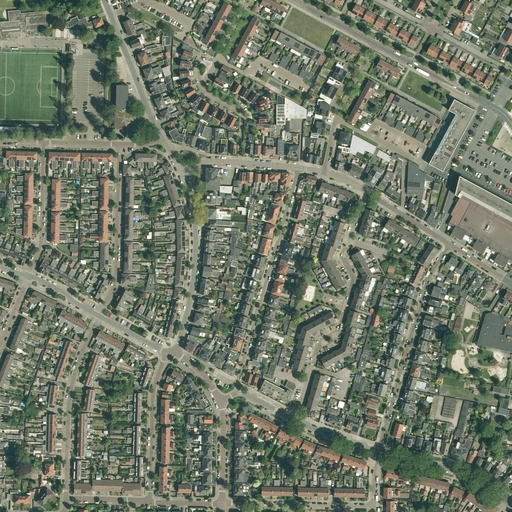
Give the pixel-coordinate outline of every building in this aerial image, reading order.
[(270,10),(274,3),(269,0),(265,7),(270,10)] [(416,0),(414,5),(423,9),(426,4),(420,1),(420,0),(416,0)] [(463,6),(472,11),(474,6),(478,7),(479,5),(473,1),(472,4),(466,1),(463,6)] [(222,8),(229,11),(231,6),(224,2),(222,8)] [(275,12),(279,5),(274,3),(270,10),(275,12)] [(279,5),(275,12),(281,15),(284,8),(279,5)] [(357,16),(362,8),(356,5),(355,7),(354,7),(352,10),(353,10),(352,13),(357,16)] [(420,14),(423,9),(414,5),(412,10),(408,8),(407,11),(413,14),(414,11),(420,14)] [(469,16),(472,11),(463,6),(461,11),(466,14),(465,17),(471,20),(473,17),(469,16)] [(226,16),(229,11),(222,8),(219,13),(226,16)] [(363,19),(368,11),(362,8),(357,16),(363,19)] [(49,24),(53,24),(52,11),(20,13),(20,10),(8,11),(9,21),(0,22),(0,38),(0,39),(21,37),(20,33),(27,32),(26,30),(43,29),(42,26),(49,25),(49,24)] [(369,22),(373,14),(368,11),(363,19),(369,22)] [(223,21),(226,16),(219,13),(216,18),(223,21)] [(374,25),(379,17),(373,14),(369,22),(374,25)] [(101,18),(88,23),(86,17),(78,20),(77,16),(70,19),(71,20),(66,22),(68,27),(73,25),(74,28),(79,27),(79,28),(81,27),(82,28),(89,26),(89,27),(95,25),(96,27),(103,24),(101,18)] [(380,28),(385,20),(379,17),(374,25),(380,28)] [(221,26),(223,21),(216,18),(214,23),(221,26)] [(250,23),(257,27),(260,22),(253,18),(250,23)] [(126,29),(133,26),(130,19),(123,22),(126,29)] [(386,31),(390,23),(385,20),(380,28),(386,31)] [(456,20),(453,25),(461,30),(472,35),(473,33),(468,31),(472,25),(466,21),(465,22),(461,20),(460,23),(458,21),(456,20)] [(218,31),(221,26),(214,23),(211,28),(218,31)] [(254,32),(257,27),(250,23),(247,28),(254,32)] [(392,34),(396,26),(390,23),(386,31),(392,34)] [(136,32),(134,28),(139,27),(138,24),(133,26),(126,29),(128,36),(136,32)] [(453,25),(450,30),(456,34),(455,36),(461,40),(462,37),(459,35),(461,30),(453,25)] [(397,37),(402,29),(396,26),(392,34),(397,37)] [(215,36),(218,31),(211,28),(208,33),(215,36)] [(252,37),(254,32),(247,28),(245,33),(252,37)] [(403,40),(407,32),(402,29),(397,37),(403,40)] [(280,33),(275,30),(271,38),(276,41),(276,40),(280,33)] [(281,43),(285,35),(280,32),(280,33),(276,40),(281,43)] [(409,43),(413,35),(407,32),(403,40),(409,43)] [(212,41),(215,36),(208,33),(205,38),(212,41)] [(249,42),(252,37),(245,33),(242,38),(249,42)] [(500,37),(499,40),(505,43),(506,41),(511,43),(511,37),(506,34),(504,39),(500,37)] [(286,46),(290,38),(285,35),(281,43),(286,46)] [(413,35),(409,43),(414,46),(416,44),(417,45),(418,41),(417,41),(419,38),(413,35)] [(144,44),(142,40),(143,40),(141,36),(134,39),(134,40),(130,42),(131,45),(131,47),(132,47),(132,48),(140,45),(144,44)] [(171,44),(171,36),(165,36),(165,40),(163,40),(162,46),(165,46),(171,44)] [(340,47),(344,40),(339,37),(335,44),(340,47)] [(210,47),(212,41),(205,38),(203,43),(210,47)] [(246,47),(249,42),(242,38),(239,43),(246,47)] [(291,48),(295,41),(290,38),(286,46),(291,48)] [(345,50),(349,43),(344,40),(340,47),(345,50)] [(499,40),(497,43),(501,45),(498,50),(507,54),(509,49),(503,46),(505,43),(499,40)] [(296,51),(300,43),(295,41),(291,48),(296,51)] [(189,58),(191,59),(193,54),(191,54),(193,48),(183,43),(181,50),(184,51),(182,55),(189,58)] [(239,43),(237,48),(244,52),(247,53),(249,49),(247,49),(248,48),(246,47),(239,43)] [(301,54),(305,46),(300,43),(296,51),(301,54)] [(350,52),(354,45),(349,43),(345,50),(350,52)] [(354,45),(350,52),(355,55),(359,48),(354,45)] [(432,56),(437,48),(431,45),(430,47),(429,47),(427,50),(428,51),(427,53),(432,56)] [(305,59),(306,57),(310,49),(305,46),(301,54),(300,56),(302,57),(302,58),(304,59),(305,59)] [(241,57),(244,52),(237,48),(234,53),(241,57)] [(438,59),(442,51),(437,48),(432,56),(438,59)] [(311,59),(316,51),(310,49),(306,57),(311,59)] [(492,53),(490,56),(496,59),(498,56),(504,59),(507,54),(498,50),(495,55),(492,53)] [(320,55),(321,54),(316,51),(311,59),(316,62),(320,55)] [(444,62),(448,54),(442,51),(438,59),(444,62)] [(234,53),(231,58),(238,62),(241,64),(243,59),(242,59),(242,58),(241,57),(234,53)] [(449,65),(454,57),(448,54),(444,62),(449,65)] [(189,58),(182,55),(181,55),(180,61),(179,66),(187,67),(189,68),(190,62),(188,62),(189,58)] [(325,57),(320,55),(316,62),(321,65),(325,57)] [(148,60),(153,58),(152,56),(139,60),(140,62),(140,63),(140,64),(141,66),(149,63),(148,60)] [(455,68),(460,60),(454,57),(449,65),(455,68)] [(382,70),(386,63),(381,60),(377,67),(382,70)] [(461,71),(465,63),(460,60),(455,68),(461,71)] [(334,72),(343,77),(346,72),(341,69),(342,66),(337,63),(335,66),(337,67),(334,72)] [(387,72),(391,65),(386,63),(382,70),(387,72)] [(466,74),(471,66),(465,63),(461,71),(466,74)] [(170,75),(171,75),(169,70),(170,65),(166,67),(161,69),(162,72),(163,71),(165,77),(170,75)] [(392,75),(396,68),(391,65),(387,72),(392,75)] [(145,75),(161,69),(160,66),(151,69),(151,67),(143,70),(143,71),(143,72),(144,73),(145,75)] [(187,67),(179,66),(179,72),(179,76),(179,77),(187,76),(189,76),(189,71),(187,71),(187,67)] [(219,75),(226,79),(228,75),(231,70),(222,66),(220,70),(221,71),(219,75)] [(472,77),(477,69),(471,66),(466,74),(472,77)] [(396,68),(392,75),(397,78),(401,71),(396,68)] [(156,74),(159,73),(162,72),(161,69),(145,75),(146,77),(145,78),(146,79),(147,79),(147,80),(154,77),(156,76),(157,75),(156,74)] [(478,80),(482,72),(477,69),(472,77),(478,80)] [(343,79),(343,77),(334,72),(331,78),(330,77),(328,80),(333,83),(335,80),(342,83),(344,80),(343,79)] [(484,84),(488,75),(482,72),(478,80),(484,84)] [(232,82),(226,79),(219,75),(217,78),(216,78),(213,82),(222,87),(224,82),(231,85),(232,82)] [(488,75),(484,84),(489,87),(491,84),(492,85),(493,82),(492,81),(494,78),(488,75)] [(182,88),(189,85),(191,85),(190,80),(188,80),(187,76),(179,77),(181,82),(182,87),(181,87),(182,88)] [(332,86),(333,83),(328,80),(326,83),(329,84),(326,90),(334,94),(337,89),(332,86)] [(367,86),(374,89),(377,84),(369,80),(367,86)] [(241,86),(237,83),(233,81),(229,88),(233,90),(232,92),(237,94),(237,93),(241,86)] [(138,114),(132,114),(128,114),(128,110),(127,110),(127,86),(128,86),(128,85),(116,85),(115,110),(115,129),(136,130),(136,122),(138,122),(138,114)] [(152,94),(153,95),(160,92),(162,91),(163,90),(162,89),(165,88),(164,85),(151,90),(151,92),(151,93),(152,94)] [(187,97),(193,93),(195,92),(193,88),(191,89),(189,85),(182,88),(185,93),(184,93),(187,97),(186,97),(187,97)] [(244,88),(241,86),(237,93),(241,94),(240,96),(245,98),(246,97),(249,90),(245,88),(244,88)] [(371,94),(374,89),(367,86),(364,91),(371,94)] [(249,90),(246,97),(249,99),(248,101),(252,104),(258,96),(254,92),(253,93),(252,93),(255,90),(251,87),(249,90)] [(332,99),(334,94),(326,90),(325,93),(322,91),(319,96),(324,99),(326,96),(332,99)] [(368,99),(371,94),(364,91),(361,96),(368,99)] [(193,93),(187,97),(191,101),(189,103),(192,107),(194,105),(201,99),(197,95),(196,96),(193,93)] [(397,96),(396,96),(391,93),(387,101),(393,104),(393,103),(397,96)] [(398,106),(402,98),(397,95),(396,96),(397,96),(393,103),(398,106)] [(260,98),(254,103),(256,107),(255,108),(257,113),(265,108),(269,107),(263,96),(260,98)] [(366,104),(368,99),(361,96),(359,101),(366,104)] [(157,105),(170,99),(169,97),(163,99),(162,97),(154,100),(155,100),(154,101),(155,102),(156,103),(157,105)] [(306,119),(306,110),(284,97),(285,105),(285,118),(306,119)] [(403,108),(407,101),(402,98),(398,106),(403,108)] [(158,109),(159,109),(166,106),(165,104),(171,102),(170,99),(157,105),(157,106),(157,107),(158,108),(158,109)] [(319,109),(328,111),(330,105),(323,104),(324,100),(318,99),(317,105),(320,105),(319,109)] [(443,172),(476,111),(455,100),(449,111),(456,114),(429,164),(443,172)] [(200,101),(191,110),(197,113),(199,110),(204,113),(209,104),(204,102),(203,103),(200,101)] [(363,109),(366,104),(359,101),(356,106),(363,109)] [(408,111),(412,103),(407,101),(403,108),(408,111)] [(413,114),(417,106),(412,103),(408,111),(413,114)] [(285,125),(285,118),(285,105),(279,105),(276,105),(276,124),(276,125),(285,125)] [(213,117),(218,109),(213,107),(212,108),(209,106),(205,113),(209,115),(213,117)] [(360,114),(363,109),(356,106),(353,111),(360,114)] [(418,116),(422,109),(417,106),(413,114),(411,116),(414,118),(413,120),(415,121),(418,116)] [(167,109),(160,113),(162,116),(161,116),(162,118),(163,118),(163,119),(170,116),(169,112),(173,110),(172,107),(168,109),(167,109)] [(327,117),(328,111),(319,109),(318,115),(315,114),(314,118),(320,119),(321,116),(327,117)] [(423,119),(427,111),(422,109),(418,116),(423,119)] [(259,122),(268,122),(268,116),(267,110),(260,113),(260,117),(258,117),(259,122)] [(218,120),(222,122),(227,114),(222,111),(221,113),(218,111),(214,118),(218,120)] [(358,120),(360,114),(353,111),(351,116),(358,120)] [(428,122),(432,114),(427,111),(423,119),(428,122)] [(437,117),(432,114),(428,122),(433,124),(433,125),(437,117)] [(227,116),(222,125),(225,127),(227,125),(232,128),(233,125),(236,119),(231,116),(231,118),(227,116)] [(355,125),(358,120),(351,116),(348,121),(355,125)] [(442,120),(437,117),(433,125),(433,124),(432,125),(438,128),(442,120)] [(320,122),(320,119),(314,118),(313,124),(316,125),(316,128),(325,130),(326,123),(320,122)] [(175,128),(171,121),(167,123),(169,127),(171,130),(168,132),(172,140),(174,141),(175,141),(176,137),(178,134),(176,131),(179,129),(177,127),(175,128)] [(185,137),(184,142),(187,143),(187,144),(194,146),(196,137),(197,138),(198,135),(199,136),(201,136),(202,134),(203,134),(203,132),(204,126),(202,125),(201,125),(198,133),(196,132),(195,132),(194,136),(190,135),(190,133),(186,132),(185,137)] [(202,134),(201,136),(206,138),(208,138),(210,134),(211,128),(204,126),(203,132),(203,134),(202,134)] [(323,136),(325,130),(316,128),(314,134),(311,133),(310,138),(317,138),(317,134),(323,136)] [(185,133),(186,130),(183,129),(182,135),(178,134),(176,137),(175,141),(182,143),(185,134),(185,133)] [(340,141),(339,142),(348,144),(349,138),(350,139),(352,134),(345,130),(344,133),(341,133),(340,137),(339,141),(340,141)] [(244,153),(252,154),(254,134),(249,134),(248,140),(245,140),(244,153)] [(366,148),(369,143),(353,134),(350,148),(357,151),(355,156),(362,159),(366,150),(366,148)] [(198,141),(196,148),(198,149),(206,151),(209,143),(205,141),(206,138),(201,136),(199,136),(198,140),(198,141)] [(317,138),(310,138),(305,138),(305,147),(309,147),(310,143),(316,144),(317,138)] [(319,149),(322,150),(325,138),(317,138),(316,144),(321,145),(319,149)] [(226,153),(227,141),(227,140),(221,139),(221,147),(218,146),(218,153),(220,153),(226,154),(226,153)] [(377,147),(369,143),(366,148),(366,150),(373,154),(376,148),(377,147)] [(235,154),(236,145),(231,144),(231,145),(228,144),(227,152),(230,152),(230,154),(235,154)] [(311,163),(313,155),(309,154),(310,149),(308,148),(305,162),(311,163)] [(340,162),(341,155),(342,149),(338,148),(337,154),(336,162),(337,162),(335,170),(341,171),(343,163),(340,162)] [(318,165),(318,164),(321,151),(319,151),(317,156),(313,155),(311,163),(318,165)] [(140,167),(140,154),(135,154),(135,158),(132,157),(130,159),(132,162),(133,161),(137,161),(137,167),(140,167)] [(158,162),(159,162),(161,159),(159,158),(156,158),(156,154),(151,154),(151,161),(151,167),(154,167),(154,161),(158,162)] [(131,163),(132,163),(129,160),(127,162),(127,165),(123,165),(123,170),(136,170),(136,168),(131,168),(131,163)] [(160,172),(171,166),(168,161),(165,163),(163,161),(162,160),(160,163),(161,163),(163,167),(158,169),(160,172)] [(358,166),(354,164),(356,161),(354,160),(352,163),(353,164),(349,172),(354,175),(358,166)] [(419,166),(416,164),(409,160),(409,162),(409,164),(408,181),(418,181),(419,170),(419,166)] [(365,165),(364,164),(363,164),(361,167),(358,166),(354,175),(360,178),(365,165)] [(402,166),(397,164),(394,173),(391,172),(389,178),(388,181),(391,182),(394,174),(398,175),(399,171),(396,170),(397,167),(402,169),(402,166)] [(364,181),(364,182),(369,185),(379,168),(375,165),(373,169),(372,169),(364,181)] [(157,173),(158,175),(165,171),(166,174),(173,171),(171,166),(160,172),(157,173)] [(379,168),(369,185),(373,187),(380,177),(381,175),(381,174),(383,170),(379,168)] [(424,186),(425,181),(426,174),(425,173),(419,170),(418,181),(418,186),(424,186)] [(233,186),(233,187),(233,194),(239,194),(239,187),(237,187),(238,183),(241,184),(241,180),(245,181),(245,178),(245,173),(245,172),(243,172),(242,173),(239,172),(239,177),(238,176),(238,180),(234,180),(233,186)] [(289,181),(290,174),(286,173),(285,189),(280,189),(279,191),(286,193),(287,190),(287,186),(288,186),(289,182),(289,181)] [(159,184),(172,179),(172,177),(171,174),(163,176),(164,179),(158,181),(159,184)] [(253,187),(252,196),(257,197),(258,194),(256,193),(256,188),(257,188),(257,182),(261,183),(262,174),(255,174),(255,177),(254,177),(254,184),(254,187),(253,187)] [(434,182),(435,179),(426,174),(425,181),(434,182)] [(309,189),(312,176),(307,175),(306,177),(303,176),(301,177),(300,181),(298,188),(303,189),(304,185),(307,186),(306,188),(309,189)] [(216,177),(206,176),(206,190),(219,190),(219,192),(231,194),(233,186),(220,186),(220,177),(217,177),(216,177)] [(309,189),(308,191),(310,192),(312,184),(315,184),(316,177),(312,176),(309,189)] [(389,178),(385,176),(382,180),(378,187),(384,191),(388,184),(388,181),(389,178)] [(493,249),(492,250),(504,256),(511,261),(511,204),(460,176),(456,195),(460,197),(451,213),(451,215),(453,216),(449,223),(458,227),(457,227),(461,229),(472,235),(471,237),(482,243),(493,249)] [(418,186),(418,181),(408,181),(407,193),(408,193),(408,194),(408,195),(409,195),(410,196),(413,196),(413,194),(417,194),(418,186)] [(326,184),(322,182),(318,191),(323,193),(327,184),(326,184)] [(441,184),(434,182),(432,190),(439,191),(441,184)] [(161,194),(163,193),(176,189),(174,184),(167,187),(168,189),(160,192),(161,194)] [(328,195),(331,186),(327,184),(323,193),(328,195)] [(394,191),(397,187),(391,184),(385,194),(390,197),(394,191)] [(333,197),(336,187),(336,188),(331,186),(328,195),(333,197)] [(333,197),(332,200),(336,201),(338,198),(341,190),(336,188),(337,187),(336,187),(333,197)] [(394,191),(390,197),(395,201),(400,194),(399,194),(401,190),(399,189),(397,192),(394,191)] [(342,200),(346,191),(345,191),(341,190),(338,198),(342,200)] [(347,202),(350,193),(346,191),(342,200),(347,202)] [(353,201),(355,195),(350,193),(347,202),(350,203),(347,212),(351,213),(355,202),(353,201)] [(167,204),(179,199),(177,194),(170,197),(171,199),(166,201),(167,204)] [(272,195),(270,195),(270,198),(272,198),(274,199),(273,201),(277,202),(282,203),(284,199),(272,195)] [(415,205),(413,204),(416,199),(412,197),(408,207),(409,208),(408,211),(411,213),(415,205)] [(223,199),(205,198),(205,203),(206,204),(216,204),(216,201),(222,202),(222,204),(222,206),(226,206),(236,207),(236,200),(230,200),(226,199),(223,199)] [(298,204),(310,208),(311,206),(305,204),(306,201),(299,199),(298,204)] [(272,203),(268,201),(267,201),(265,205),(271,206),(270,209),(278,211),(279,206),(276,205),(276,204),(272,203)] [(415,205),(411,213),(414,215),(421,202),(419,201),(417,206),(415,205)] [(425,207),(419,218),(423,220),(427,213),(425,212),(427,209),(428,207),(428,206),(428,203),(426,202),(425,205),(425,207)] [(425,207),(425,205),(422,203),(419,208),(415,215),(419,218),(425,207)] [(428,223),(430,224),(434,218),(436,215),(436,212),(435,212),(436,206),(432,206),(431,213),(427,220),(428,221),(427,222),(428,223)] [(171,215),(183,212),(182,207),(175,208),(175,211),(170,212),(171,215)] [(245,207),(238,207),(237,207),(237,211),(242,211),(242,215),(245,215),(245,207)] [(276,218),(278,211),(270,209),(269,213),(265,212),(264,214),(268,216),(276,218)] [(302,213),(303,211),(296,209),(295,213),(307,217),(308,215),(302,213)] [(440,220),(441,214),(440,214),(437,220),(434,218),(430,224),(435,228),(437,224),(440,226),(443,221),(440,220)] [(389,230),(394,222),(389,219),(384,227),(389,230)] [(291,227),(303,231),(304,229),(298,227),(299,224),(292,222),(291,227)] [(393,233),(398,225),(394,222),(389,230),(393,233)] [(457,227),(458,227),(449,223),(448,226),(454,229),(451,234),(457,237),(461,229),(457,227)] [(275,226),(266,224),(265,224),(264,227),(259,225),(258,228),(260,228),(272,232),(273,230),(274,230),(275,226)] [(397,236),(403,227),(402,227),(402,228),(398,225),(393,233),(397,236)] [(402,238),(407,230),(403,228),(403,227),(397,236),(402,238)] [(271,234),(272,232),(260,228),(260,231),(262,232),(261,235),(271,238),(272,235),(271,234)] [(470,239),(471,237),(472,235),(461,229),(457,237),(462,240),(465,235),(471,238),(470,239)] [(406,241),(411,233),(407,230),(402,238),(406,241)] [(296,236),(296,234),(290,232),(288,236),(303,241),(304,239),(296,236)] [(410,244),(415,236),(411,233),(412,233),(411,233),(406,241),(410,244)] [(415,236),(410,244),(415,247),(420,238),(419,238),(415,236)] [(258,240),(257,242),(260,243),(261,243),(269,245),(271,240),(266,239),(260,237),(258,237),(258,240)] [(478,251),(482,243),(471,237),(470,239),(475,242),(472,248),(478,251)] [(491,253),(492,250),(493,249),(482,243),(478,251),(483,254),(486,248),(492,251),(491,253)] [(0,255),(5,257),(8,245),(6,244),(5,249),(2,248),(0,254),(0,255)] [(428,249),(436,254),(439,249),(431,244),(428,249)] [(14,259),(18,246),(16,245),(14,251),(12,251),(10,258),(14,259)] [(266,255),(268,250),(253,246),(252,248),(259,250),(259,252),(266,255)] [(291,254),(291,251),(283,249),(282,253),(283,253),(282,255),(294,258),(295,255),(291,254)] [(354,260),(362,256),(360,251),(359,249),(356,251),(357,253),(352,256),(354,260)] [(436,254),(428,249),(425,253),(433,258),(435,254),(436,254)] [(499,264),(504,256),(492,250),(491,253),(497,256),(494,262),(499,264)] [(430,262),(433,258),(425,253),(422,257),(431,263),(431,262),(430,262)] [(25,262),(27,255),(21,254),(19,261),(18,264),(23,266),(24,262),(25,262)] [(357,265),(365,260),(362,256),(354,260),(354,261),(357,265)] [(508,262),(511,264),(511,261),(504,256),(499,264),(505,267),(508,262)] [(46,264),(49,258),(45,257),(43,262),(39,268),(40,269),(38,272),(43,274),(44,271),(48,264),(46,264)] [(430,263),(431,263),(422,257),(419,262),(427,267),(430,263)] [(453,265),(455,267),(459,262),(452,257),(449,262),(448,262),(445,266),(450,270),(453,265)] [(49,273),(55,260),(53,259),(50,265),(48,264),(44,271),(49,273)] [(54,268),(56,263),(57,261),(55,260),(49,273),(53,276),(57,269),(54,268)] [(359,269),(367,265),(365,260),(357,265),(359,269)] [(463,271),(464,269),(467,265),(466,264),(466,263),(465,263),(464,263),(462,261),(459,265),(458,264),(455,269),(455,270),(457,271),(459,268),(463,271)] [(335,266),(334,266),(332,262),(324,267),(326,271),(335,266)] [(286,268),(287,266),(280,263),(279,265),(278,267),(293,272),(294,270),(286,268)] [(58,278),(64,265),(63,264),(62,264),(61,266),(60,268),(59,270),(57,269),(53,276),(58,278)] [(63,272),(65,268),(66,266),(64,265),(58,278),(62,280),(66,274),(63,272)] [(362,274),(370,269),(367,265),(359,269),(359,270),(359,269),(362,274)] [(329,276),(337,271),(335,267),(335,266),(326,271),(329,276)] [(420,276),(422,272),(411,266),(410,268),(415,271),(414,273),(420,276)] [(470,277),(472,275),(475,271),(470,267),(465,274),(463,273),(461,282),(464,283),(468,276),(470,277)] [(67,283),(73,270),(71,269),(68,275),(66,274),(62,280),(67,283)] [(72,277),(74,273),(75,271),(73,270),(67,283),(71,285),(75,278),(72,277)] [(258,276),(259,274),(250,272),(246,271),(245,276),(257,279),(258,279),(259,276),(258,276)] [(331,280),(340,275),(339,275),(337,271),(329,276),(331,280)] [(470,292),(480,275),(479,274),(479,273),(477,272),(477,273),(476,272),(470,282),(472,284),(468,290),(470,292)] [(76,287),(82,274),(80,273),(77,279),(75,278),(71,285),(76,287)] [(81,282),(83,277),(84,275),(82,274),(76,287),(80,290),(84,283),(81,282)] [(108,281),(105,279),(107,275),(103,274),(99,280),(93,277),(92,279),(105,285),(108,281)] [(154,276),(154,275),(149,274),(145,291),(153,293),(154,290),(154,285),(152,284),(154,276)] [(289,277),(281,275),(277,274),(275,280),(283,282),(284,279),(289,280),(289,277)] [(334,284),(342,280),(340,276),(340,275),(331,280),(334,284)] [(416,285),(418,280),(407,275),(406,277),(411,279),(410,282),(416,285)] [(479,288),(482,282),(485,278),(484,278),(484,277),(483,276),(482,276),(480,275),(472,288),(474,290),(477,286),(479,288)] [(257,281),(252,280),(244,278),(243,283),(255,286),(256,285),(257,282),(257,281)] [(103,290),(105,285),(92,279),(91,281),(97,284),(96,286),(103,290)] [(481,298),(491,282),(490,281),(488,279),(488,280),(487,279),(482,286),(484,287),(478,296),(481,298)] [(337,291),(340,289),(339,288),(345,284),(344,284),(342,280),(334,284),(336,289),(337,291)] [(9,281),(6,293),(8,293),(9,289),(12,289),(14,282),(9,281)] [(441,290),(442,288),(443,288),(444,284),(439,281),(437,286),(435,286),(434,286),(433,287),(433,288),(434,289),(433,291),(446,295),(446,292),(441,290)] [(283,284),(279,283),(274,282),(273,285),(274,285),(274,286),(274,288),(289,292),(290,289),(282,287),(283,284)] [(490,291),(492,289),(495,284),(494,284),(494,283),(492,282),(491,282),(481,298),(483,300),(487,293),(488,290),(490,291)] [(255,286),(243,283),(241,288),(254,291),(255,291),(255,288),(255,286)] [(95,289),(90,287),(89,286),(88,288),(100,294),(103,290),(96,286),(95,289)] [(100,294),(88,288),(87,287),(86,289),(93,293),(91,295),(98,299),(100,294)] [(134,298),(127,294),(128,292),(122,288),(119,293),(133,300),(134,298)] [(413,294),(414,292),(399,288),(399,291),(401,291),(401,294),(412,297),(412,296),(413,296),(414,294),(413,294)] [(449,296),(446,295),(433,291),(432,293),(431,294),(432,295),(431,296),(439,298),(439,297),(445,299),(448,300),(449,296)] [(500,300),(504,302),(503,303),(502,302),(501,304),(504,306),(511,295),(510,294),(511,293),(508,291),(505,295),(504,298),(502,296),(500,300)] [(40,302),(43,295),(39,293),(33,304),(35,305),(37,300),(40,302)] [(132,302),(133,300),(119,293),(117,297),(124,301),(125,298),(132,302)] [(251,300),(252,298),(240,295),(238,299),(243,300),(243,301),(250,303),(251,303),(252,300),(251,300)] [(279,297),(275,296),(271,295),(270,296),(269,297),(270,298),(269,300),(283,304),(288,305),(288,303),(278,300),(279,297)] [(402,299),(396,297),(391,296),(391,299),(395,300),(411,304),(411,302),(412,302),(413,300),(412,300),(412,299),(404,297),(403,297),(402,297),(402,299)] [(122,303),(124,301),(117,297),(115,302),(128,309),(129,307),(122,303)] [(198,297),(197,303),(214,306),(214,304),(212,304),(213,303),(207,302),(208,299),(198,297)] [(441,300),(439,300),(431,297),(429,304),(441,307),(442,302),(441,300)] [(47,311),(49,312),(51,307),(53,308),(57,302),(52,300),(47,311)] [(410,306),(411,304),(395,300),(395,303),(399,304),(399,306),(409,309),(410,309),(411,307),(410,306)] [(127,311),(128,309),(115,302),(112,306),(119,310),(120,307),(127,311)] [(136,319),(143,306),(141,305),(137,311),(135,310),(131,317),(136,319)] [(210,309),(210,308),(197,305),(196,310),(203,312),(203,313),(208,314),(210,309)] [(141,314),(144,309),(145,307),(143,306),(136,319),(140,322),(144,315),(141,314)] [(427,311),(427,312),(434,314),(435,310),(447,313),(447,310),(443,309),(434,307),(429,306),(428,309),(427,308),(427,311)] [(275,310),(272,309),(267,308),(266,308),(266,310),(266,312),(280,316),(280,314),(274,312),(275,310)] [(409,311),(404,310),(398,308),(397,309),(396,311),(394,310),(393,312),(408,317),(409,314),(408,313),(409,311)] [(60,323),(66,312),(62,309),(57,318),(60,320),(58,322),(60,323)] [(145,324),(152,311),(150,310),(146,316),(144,315),(140,322),(145,324)] [(150,319),(153,314),(154,312),(152,311),(145,324),(149,327),(153,320),(150,319)] [(326,315),(330,323),(334,321),(335,321),(332,315),(334,314),(332,311),(330,312),(326,315)] [(66,323),(71,314),(66,312),(60,323),(62,324),(63,322),(66,323)] [(407,320),(408,317),(393,312),(393,315),(399,317),(398,319),(406,321),(406,319),(407,320)] [(195,318),(207,321),(208,319),(203,317),(204,315),(196,313),(196,314),(195,314),(195,316),(195,318)] [(503,320),(492,313),(490,313),(486,314),(477,344),(511,352),(511,325),(511,326),(508,323),(503,320)] [(69,327),(75,316),(71,314),(66,323),(68,324),(67,326),(69,327)] [(326,325),(330,323),(326,315),(321,317),(326,326),(326,325)] [(440,321),(438,321),(433,319),(433,317),(426,315),(425,316),(425,317),(425,318),(425,320),(439,324),(440,321)] [(74,328),(79,319),(75,316),(69,327),(71,329),(72,326),(74,328)] [(326,326),(321,317),(317,320),(321,328),(325,325),(326,326)] [(20,323),(31,327),(32,325),(29,324),(27,324),(28,320),(22,318),(20,323)] [(77,332),(83,321),(79,319),(74,328),(76,329),(75,331),(77,332)] [(317,330),(321,328),(317,320),(312,322),(317,331),(317,330)] [(439,324),(425,320),(424,322),(423,322),(423,323),(423,324),(423,325),(431,327),(431,325),(433,326),(433,327),(441,329),(442,325),(439,324)] [(84,329),(87,323),(83,321),(77,332),(79,333),(80,330),(83,332),(84,329)] [(317,331),(312,322),(308,324),(312,333),(316,330),(317,331)] [(310,334),(312,333),(308,324),(302,328),(310,334)] [(404,331),(405,328),(390,324),(389,326),(393,328),(393,330),(395,330),(395,331),(402,333),(403,331),(404,331)] [(244,331),(239,329),(236,328),(231,326),(229,330),(235,332),(234,335),(242,337),(242,336),(243,336),(244,334),(243,334),(244,331)] [(270,329),(266,328),(262,326),(261,327),(260,329),(261,329),(260,331),(278,336),(279,334),(269,331),(270,329)] [(197,327),(197,328),(192,327),(191,330),(190,332),(191,332),(190,333),(199,336),(200,332),(206,333),(207,330),(197,327)] [(435,331),(428,329),(423,327),(423,328),(422,328),(422,330),(422,331),(422,332),(431,335),(433,336),(435,331)] [(23,334),(24,331),(18,328),(15,333),(27,338),(28,336),(25,335),(23,334)] [(309,337),(310,334),(302,328),(300,334),(309,337)] [(98,344),(104,332),(100,330),(97,335),(95,339),(97,340),(96,343),(98,344)] [(170,337),(172,331),(165,330),(164,333),(159,332),(158,336),(165,340),(167,340),(169,340),(170,337)] [(281,337),(278,336),(260,331),(260,333),(259,333),(258,335),(259,335),(259,336),(267,338),(268,336),(283,340),(284,338),(281,337)] [(103,344),(108,335),(104,332),(98,344),(100,345),(101,343),(103,344)] [(430,337),(431,335),(422,332),(421,334),(420,336),(421,336),(420,337),(431,340),(432,338),(430,337)] [(106,348),(112,337),(108,335),(103,344),(105,345),(104,347),(106,348)] [(197,345),(201,339),(188,335),(184,349),(192,353),(194,350),(195,347),(196,345),(197,345)] [(386,336),(387,336),(384,335),(384,338),(389,339),(389,342),(399,345),(400,343),(401,340),(386,336)] [(111,348),(116,339),(112,337),(106,348),(108,349),(109,347),(111,348)] [(19,344),(20,341),(13,338),(11,343),(23,348),(23,346),(21,345),(19,344)] [(266,340),(263,339),(258,338),(257,339),(257,340),(257,341),(257,343),(271,347),(272,344),(266,343),(266,340)] [(114,353),(121,342),(116,339),(111,348),(114,350),(112,352),(114,353)] [(431,342),(425,340),(420,339),(420,340),(419,340),(418,342),(419,342),(418,344),(427,347),(430,347),(431,342)] [(203,358),(213,340),(211,340),(203,347),(199,344),(194,354),(203,358)] [(218,343),(216,342),(213,340),(203,358),(207,361),(212,352),(210,351),(213,345),(216,346),(218,343)] [(239,346),(240,345),(228,341),(227,344),(231,345),(231,348),(239,351),(240,347),(239,346)] [(120,353),(121,350),(125,344),(121,342),(114,353),(116,354),(118,352),(120,353)] [(72,347),(60,343),(59,345),(62,346),(61,348),(63,349),(70,352),(72,347)] [(130,352),(133,346),(129,343),(123,355),(125,356),(127,351),(130,352)] [(399,347),(391,345),(388,344),(387,347),(384,346),(383,348),(398,352),(399,349),(398,349),(399,347)] [(349,354),(351,348),(342,345),(342,348),(349,354)] [(131,360),(137,348),(133,346),(130,352),(132,354),(129,358),(131,360)] [(398,352),(383,348),(381,347),(381,350),(386,351),(385,354),(396,357),(396,355),(397,355),(398,352)] [(138,357),(142,351),(137,348),(131,360),(133,361),(136,356),(138,357)] [(344,357),(349,354),(342,348),(339,349),(344,357)] [(263,352),(260,351),(255,349),(255,350),(254,350),(254,352),(254,354),(267,358),(268,356),(262,354),(263,352)] [(339,360),(344,357),(339,349),(335,352),(335,351),(334,351),(339,360)] [(147,359),(146,357),(144,356),(146,353),(142,351),(138,357),(144,361),(146,360),(147,359)] [(215,365),(222,353),(220,351),(218,354),(216,352),(211,362),(211,363),(213,364),(214,364),(215,365)] [(240,353),(238,353),(231,351),(226,359),(227,360),(221,370),(231,376),(233,375),(235,369),(234,368),(238,361),(240,353)] [(335,362),(339,360),(334,351),(334,352),(330,354),(335,362)] [(428,355),(421,353),(416,351),(415,354),(416,354),(415,356),(430,361),(431,358),(428,357),(428,355)] [(67,361),(69,356),(57,352),(56,354),(59,355),(58,357),(67,361)] [(15,360),(13,359),(14,356),(7,353),(5,358),(17,363),(18,361),(15,360)] [(102,356),(99,355),(93,353),(91,359),(105,363),(105,362),(101,360),(102,356)] [(222,359),(225,354),(222,353),(215,365),(217,366),(220,368),(220,367),(220,368),(224,361),(222,359)] [(265,364),(267,358),(254,354),(253,356),(252,358),(252,359),(253,359),(253,362),(254,362),(259,363),(260,363),(260,362),(265,364)] [(330,365),(335,362),(330,354),(326,356),(325,356),(330,365)] [(325,367),(330,365),(325,356),(325,357),(321,359),(324,364),(322,365),(324,368),(325,367)] [(434,362),(431,361),(430,361),(415,356),(414,359),(413,361),(425,365),(425,362),(428,363),(428,364),(433,365),(434,362)] [(105,365),(105,363),(91,359),(89,364),(98,367),(100,363),(105,365)] [(394,367),(395,364),(378,359),(377,363),(382,364),(382,365),(393,368),(393,366),(394,367)] [(275,368),(277,361),(273,360),(273,363),(271,363),(267,375),(273,376),(275,370),(275,368)] [(64,369),(66,365),(53,361),(53,363),(56,364),(55,366),(64,369)] [(9,369),(10,366),(3,363),(1,369),(13,373),(14,371),(11,370),(9,369)] [(97,370),(98,367),(89,364),(88,369),(102,373),(102,372),(97,370)] [(149,366),(149,364),(147,364),(146,364),(143,371),(151,373),(152,369),(149,368),(149,366)] [(421,366),(418,365),(413,364),(413,365),(413,364),(412,367),(412,369),(427,374),(428,371),(420,369),(421,366)] [(392,370),(384,367),(381,367),(380,369),(376,368),(375,371),(390,375),(390,374),(391,373),(392,370)] [(61,379),(62,374),(46,368),(45,370),(50,372),(53,373),(52,375),(61,379)] [(101,375),(102,373),(88,369),(86,374),(95,377),(96,373),(101,375)] [(431,375),(428,374),(427,374),(412,369),(411,371),(410,374),(411,374),(410,375),(415,376),(418,377),(422,378),(423,375),(428,377),(430,378),(431,375)] [(252,376),(253,375),(249,374),(250,371),(248,370),(247,372),(245,371),(244,374),(246,375),(244,381),(250,383),(252,376)] [(174,379),(177,373),(173,371),(171,374),(169,373),(167,376),(174,379)] [(389,377),(390,375),(375,371),(374,373),(381,376),(380,378),(389,381),(390,378),(389,377)] [(177,373),(174,379),(180,383),(184,376),(177,373)] [(5,380),(6,376),(0,374),(0,379),(9,383),(10,381),(7,380),(5,380)] [(94,381),(95,377),(86,374),(84,379),(98,383),(98,382),(94,381)] [(147,383),(149,378),(137,374),(136,376),(141,378),(140,380),(147,383)] [(257,380),(260,381),(262,375),(256,374),(255,377),(252,376),(250,383),(249,384),(255,386),(257,380)] [(360,384),(362,379),(362,377),(361,376),(356,375),(354,382),(360,384)] [(417,379),(414,378),(409,376),(408,380),(409,380),(408,382),(425,387),(426,383),(418,381),(417,381),(417,379)] [(187,388),(194,384),(192,381),(191,380),(188,378),(188,379),(187,378),(184,385),(186,386),(187,388)] [(98,385),(98,383),(84,379),(82,384),(91,387),(93,383),(98,385)] [(147,383),(140,380),(137,379),(137,382),(134,381),(134,383),(135,384),(139,385),(142,386),(146,387),(147,383)] [(264,392),(268,383),(264,381),(259,389),(264,392)] [(288,381),(285,386),(293,391),(296,385),(288,381)] [(165,383),(163,389),(170,391),(172,385),(165,383)] [(269,394),(273,386),(268,383),(264,392),(269,394)] [(386,391),(388,385),(380,383),(379,386),(379,385),(373,384),(372,387),(379,389),(386,391)] [(184,393),(186,396),(189,395),(188,394),(196,389),(194,384),(187,388),(189,390),(184,393)] [(273,396),(277,388),(273,386),(269,394),(273,396)] [(510,390),(494,386),(493,392),(509,395),(510,390)] [(384,397),(386,391),(379,389),(372,387),(371,390),(377,391),(378,391),(377,394),(384,397)] [(278,399),(282,390),(277,388),(273,396),(278,399)] [(414,392),(411,391),(406,389),(405,391),(404,394),(419,399),(419,396),(413,394),(414,392)] [(287,393),(286,392),(282,390),(278,399),(282,401),(287,393)] [(287,393),(282,401),(287,403),(293,392),(287,390),(286,392),(287,393)] [(188,403),(200,395),(197,391),(191,394),(192,395),(192,397),(186,400),(188,403)] [(196,404),(203,400),(201,396),(201,397),(200,395),(188,403),(189,402),(190,404),(195,401),(196,404)] [(366,404),(369,405),(368,406),(376,408),(376,407),(377,407),(378,406),(379,406),(380,403),(379,402),(380,399),(369,396),(366,404)] [(500,408),(507,409),(509,399),(502,398),(500,408)] [(203,400),(196,404),(194,405),(195,408),(198,406),(199,409),(202,407),(202,408),(206,406),(203,400)] [(410,404),(407,403),(402,402),(402,404),(401,404),(400,407),(415,411),(416,408),(413,407),(413,406),(410,405),(410,404)] [(414,413),(415,411),(400,407),(399,410),(400,410),(400,412),(410,415),(411,412),(414,413)] [(332,423),(336,412),(337,410),(328,408),(325,417),(326,417),(326,415),(330,416),(328,422),(329,422),(329,423),(332,424),(332,423)] [(200,423),(203,423),(212,423),(212,416),(209,415),(209,416),(205,416),(205,409),(202,411),(187,410),(187,423),(193,423),(200,423)] [(253,422),(256,416),(251,413),(249,416),(244,413),(241,415),(243,417),(244,416),(251,420),(250,421),(253,422)] [(342,426),(345,418),(346,415),(343,414),(342,418),(340,417),(337,426),(340,427),(341,426),(342,426)] [(379,421),(374,419),(372,419),(373,416),(367,414),(365,420),(368,420),(367,425),(377,428),(379,421)] [(245,421),(243,417),(241,415),(239,416),(239,422),(236,422),(235,429),(243,429),(243,425),(241,425),(241,421),(245,421)] [(354,422),(356,418),(348,415),(345,424),(348,424),(347,428),(352,430),(354,422)] [(258,425),(261,419),(256,416),(253,422),(258,425)] [(357,431),(359,427),(359,426),(360,426),(363,419),(359,417),(359,419),(356,418),(354,422),(352,430),(357,431)] [(263,428),(267,421),(261,419),(258,425),(263,428)] [(269,431),(272,424),(267,421),(263,428),(269,431)] [(395,429),(402,431),(406,432),(407,426),(404,425),(396,423),(395,426),(394,428),(395,429)] [(272,424),(269,431),(274,433),(277,427),(272,424)] [(283,438),(286,431),(281,428),(277,435),(280,436),(283,438)] [(400,438),(402,431),(395,429),(394,430),(393,432),(394,432),(393,436),(400,438)] [(409,438),(410,433),(410,430),(407,429),(404,441),(406,441),(405,446),(408,446),(408,447),(410,447),(411,447),(413,439),(409,438)] [(288,440),(291,434),(286,431),(283,438),(285,439),(288,440)] [(438,439),(438,435),(439,431),(436,431),(435,432),(432,447),(433,447),(432,451),(439,453),(442,440),(438,439)] [(293,443),(297,436),(291,434),(288,440),(293,443)] [(418,449),(420,450),(421,449),(424,438),(421,438),(421,435),(418,434),(416,440),(417,440),(415,448),(418,448),(418,449)] [(293,443),(298,446),(302,439),(297,436),(293,443)] [(428,442),(428,440),(429,438),(426,437),(425,441),(425,442),(423,449),(426,450),(426,451),(429,451),(430,451),(432,443),(428,442)] [(460,458),(465,444),(461,443),(463,438),(461,437),(459,443),(460,443),(455,457),(457,458),(460,459),(460,458)] [(465,460),(466,455),(467,452),(468,452),(472,441),(467,439),(465,445),(465,444),(464,445),(460,458),(462,459),(462,460),(464,460),(465,460)] [(307,449),(310,442),(304,440),(301,447),(307,449)] [(312,452),(313,449),(315,445),(310,442),(307,449),(312,452)] [(459,443),(457,442),(456,445),(456,448),(452,447),(451,452),(452,453),(451,456),(452,457),(453,457),(454,457),(455,457),(460,443),(459,443)] [(474,457),(476,457),(478,452),(474,450),(475,447),(472,446),(469,454),(467,461),(469,462),(470,463),(471,463),(472,463),(474,457)] [(53,452),(55,452),(55,448),(42,447),(42,449),(45,450),(45,456),(53,456),(53,452)] [(484,452),(480,450),(477,457),(478,457),(475,465),(480,467),(484,460),(481,458),(484,452)] [(491,460),(492,458),(494,454),(490,452),(488,457),(489,457),(485,463),(486,463),(486,464),(483,468),(486,470),(486,471),(487,471),(488,471),(489,472),(493,464),(494,462),(491,460)] [(501,467),(505,461),(501,458),(498,462),(499,463),(496,468),(491,474),(497,478),(500,474),(503,469),(501,467)] [(361,471),(364,472),(366,466),(365,465),(366,462),(360,460),(358,467),(362,468),(361,471)] [(392,478),(394,470),(388,469),(387,473),(386,473),(385,479),(387,479),(388,477),(392,478)] [(511,474),(510,477),(507,475),(502,481),(507,485),(511,478),(511,474)] [(421,484),(422,477),(417,475),(415,482),(414,482),(413,487),(416,488),(417,483),(421,484)] [(456,496),(459,489),(454,487),(451,494),(451,493),(448,498),(451,500),(453,495),(456,496)] [(51,495),(53,492),(48,488),(42,495),(47,499),(48,498),(49,498),(51,496),(51,495)] [(461,498),(462,496),(464,492),(459,489),(456,496),(459,498),(457,502),(460,503),(462,499),(461,498)] [(470,501),(475,495),(470,492),(467,497),(466,496),(463,501),(465,503),(468,499),(470,501)] [(30,502),(31,493),(27,493),(27,496),(22,496),(22,502),(23,502),(24,503),(26,503),(27,502),(30,502)] [(46,500),(47,499),(42,495),(36,502),(42,506),(44,504),(45,503),(46,502),(46,500)] [(475,505),(480,498),(475,495),(470,501),(475,505)] [(480,508),(484,502),(480,498),(475,505),(480,508)] [(484,511),(489,505),(484,502),(480,508),(484,511)]
